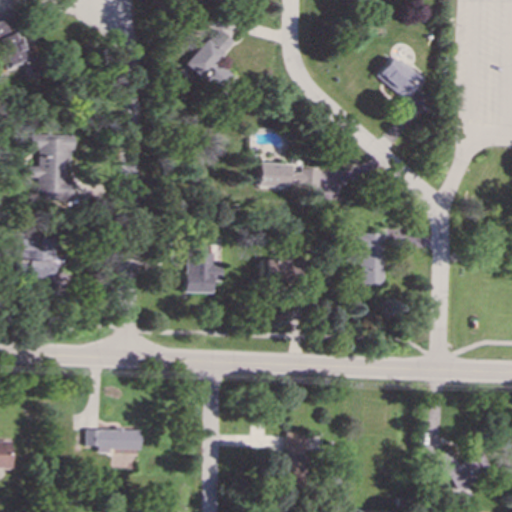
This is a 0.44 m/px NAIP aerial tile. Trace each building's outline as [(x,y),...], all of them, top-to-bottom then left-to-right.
[(23,74),(38,68),(32,53),(24,56),(8,12),(0,15),(0,62),(3,70),(20,64),(23,74)] [(232,38),(214,24),(182,64),(214,89),(226,72),(213,62),(232,38)] [(388,55),(373,77),(404,98),(419,77),(388,55)] [(70,134),(27,133),(27,148),(35,148),(34,166),(24,165),(24,175),(34,175),(34,197),(68,197),(68,179),(64,179),(64,150),(70,150),(70,134)] [(315,187),(315,168),(297,168),(297,177),(288,177),(288,163),(253,162),(252,187),(287,188),(287,186),(315,187)] [(380,232),(355,232),(354,283),(379,284),(380,232)] [(58,236),(9,235),(8,276),(38,277),(38,285),(57,286),(58,236)] [(182,291),(209,292),(209,280),(216,280),(217,261),(209,261),(209,252),(199,252),(199,245),(183,245),(182,291)] [(257,280),(285,279),(285,268),(291,268),(291,258),(257,258),(257,280)] [(82,428),(82,445),(93,446),(93,452),(105,452),(105,448),(135,449),(136,429),(82,428)] [(275,453),(275,483),(301,483),(301,431),(282,432),(282,453),(275,453)] [(480,449),(452,464),(445,449),(431,456),(448,489),(490,468),(480,449)]
